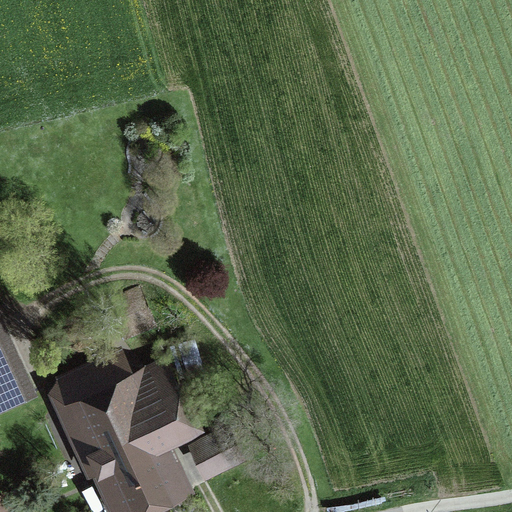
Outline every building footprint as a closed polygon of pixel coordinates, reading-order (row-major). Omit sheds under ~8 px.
[(109,297),(125,337),(153,325),(136,286),(109,297)] [(0,410),(26,398),(0,340),(0,410)] [(60,375),(73,402),(129,376),(121,358),(100,368),(95,358),(60,375)] [(160,361),(129,376),(73,402),(123,510),(179,484),(160,441),(197,424),(181,390),(174,393),(160,361)] [(190,433),(208,471),(241,455),(227,426),(200,438),(197,430),(190,433)]
